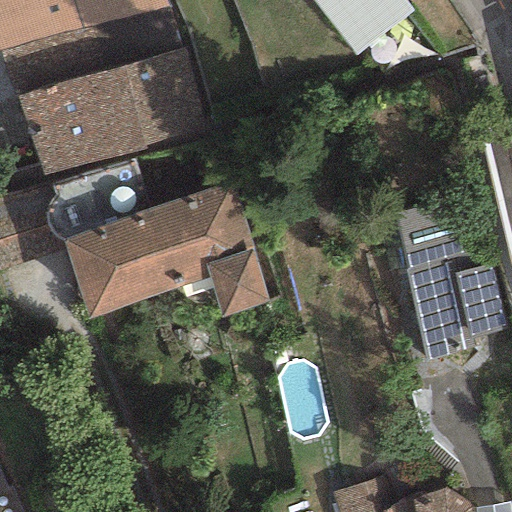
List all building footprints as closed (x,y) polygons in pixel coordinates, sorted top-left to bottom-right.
[(0,0),(0,48),(86,26),(75,0),(0,0)] [(166,0),(75,0),(86,26),(169,4),(166,0)] [(412,13),(402,0),(309,0),(354,58),(412,13)] [(169,4),(86,26),(99,74),(182,52),(169,4)] [(86,26),(0,48),(0,60),(16,98),(99,74),(86,26)] [(99,74),(16,98),(39,180),(206,133),(182,52),(99,74)] [(269,301),(230,183),(150,210),(133,163),(50,189),(52,201),(46,205),(43,214),(44,225),(51,236),(60,239),(86,319),(207,279),(220,317),(269,301)] [(477,251),(465,197),(395,214),(408,269),(402,271),(423,361),(473,349),(470,338),(505,330),(489,265),(481,266),(477,251)] [(0,511),(16,511),(0,473),(0,511)] [(382,476),(330,493),(336,511),(472,511),(472,507),(443,489),(415,492),(393,503),(382,476)]
